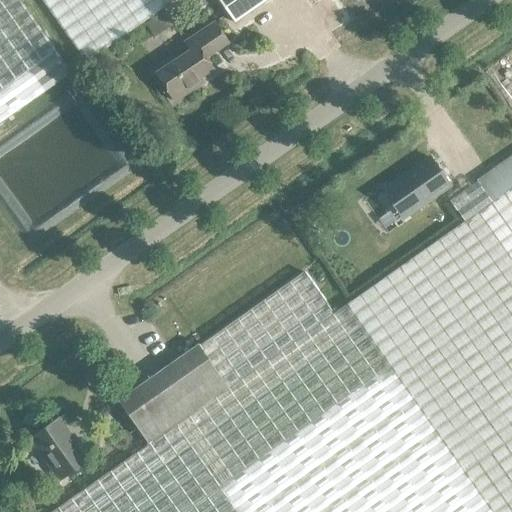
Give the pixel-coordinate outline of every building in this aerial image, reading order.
[(0,0),(0,123),(72,73),(21,1),(20,0),(0,0)] [(42,0),(87,63),(175,0),(218,0),(219,1),(235,23),(268,0),(42,0)] [(155,74),(174,102),(203,83),(202,82),(200,83),(197,79),(213,69),(206,58),(228,43),(214,22),(184,42),(185,43),(187,42),(192,49),(155,74)] [(464,221),(346,304),(492,511),(511,511),(511,156),(476,181),(449,200),(464,221)] [(449,187),(429,158),(411,170),(412,172),(406,177),(404,175),(387,187),(407,216),(449,187)] [(148,444),(51,511),(492,511),(346,304),(332,314),(302,271),(118,401),(148,444)] [(54,484),(93,457),(93,456),(88,459),(76,442),(75,444),(69,436),(70,433),(60,419),(65,416),(64,415),(25,442),(25,443),(30,440),(58,480),(54,483),(54,484)] [(116,432),(115,433),(114,434),(112,436),(112,438),(111,439),(111,441),(111,442),(112,444),(113,446),(114,448),(116,449),(118,450),(120,451),(121,451),(123,451),(125,450),(127,449),(129,448),(130,447),(131,445),(131,443),(132,441),(132,440),(132,439),(131,437),(130,435),(130,434),(128,433),(127,432),(125,431),(124,431),(122,430),(121,430),(119,431),(118,431),(116,432)]
